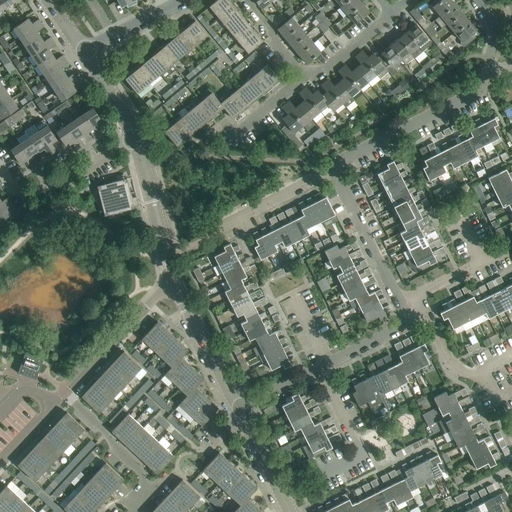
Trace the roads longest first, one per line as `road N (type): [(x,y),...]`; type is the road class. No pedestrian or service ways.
road 1 (residential): [(240,409),(401,327),(412,309)]
road 2 (residential): [(334,172),(343,158),(480,91),(484,76)]
road 3 (unclassified): [(0,168),(23,196),(132,138)]
road 4 (residential): [(412,309),(334,172)]
road 5 (residential): [(65,393),(173,283)]
road 6 (residential): [(173,283),(132,138)]
road 7 (residential): [(240,409),(173,283)]
road 8 (residential): [(217,231),(334,172)]
road 9 (residential): [(145,491),(137,467),(65,393)]
